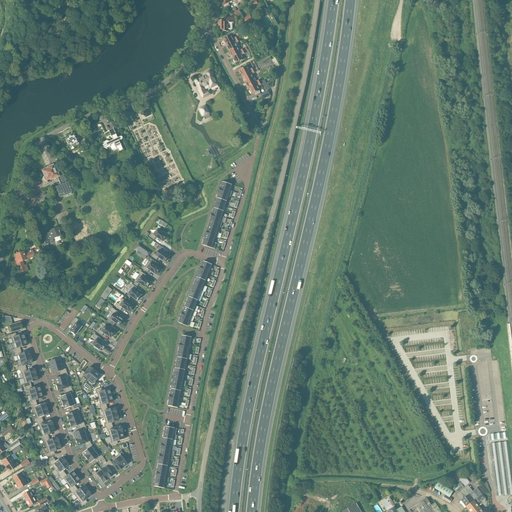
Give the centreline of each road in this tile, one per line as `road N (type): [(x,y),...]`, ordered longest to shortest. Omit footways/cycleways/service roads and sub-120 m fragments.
road 1 (motorway): [(335,0),(234,511)]
road 2 (motorway): [(250,511),(349,0)]
road 3 (unclassified): [(199,494),(317,0)]
road 4 (residential): [(0,262),(35,146),(151,92),(183,64),(205,27)]
road 5 (residential): [(175,496),(221,262)]
road 6 (residential): [(101,497),(65,443),(30,332),(34,323)]
road 7 (residential): [(109,373),(184,253),(221,262)]
road 8 (residential): [(101,497),(142,462),(109,373)]
road 9 (track): [(413,489),(294,480)]
